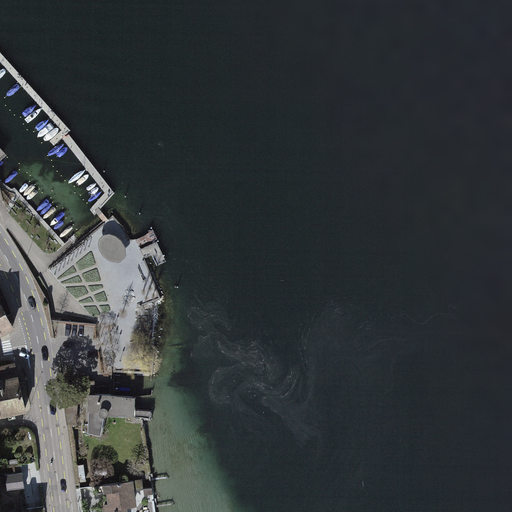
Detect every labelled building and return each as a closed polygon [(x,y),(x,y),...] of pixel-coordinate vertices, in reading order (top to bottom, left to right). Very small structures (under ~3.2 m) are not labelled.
[(110,235),(105,236),(100,240),(99,245),(100,252),(104,257),(111,262),(120,263),(126,257),(126,248),(122,242),(117,237),(110,235)] [(0,302),(0,336),(14,329),(0,302)] [(0,413),(27,408),(17,364),(0,367),(0,413)] [(133,395),(87,394),(86,432),(104,433),(104,418),(133,418),(133,395)] [(78,404),(69,403),(68,423),(77,423),(78,404)] [(19,473),(3,476),(5,490),(22,487),(19,473)] [(136,504),(135,480),(109,481),(110,502),(104,502),(104,511),(130,511),(130,505),(136,504)]
